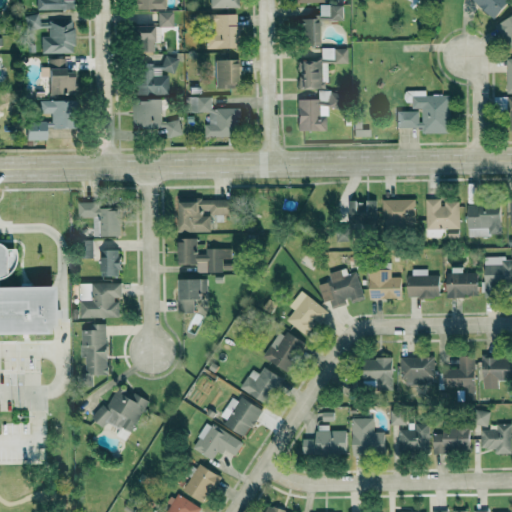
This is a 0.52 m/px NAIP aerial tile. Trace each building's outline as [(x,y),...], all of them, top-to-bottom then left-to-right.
[(36,0),(36,9),(70,9),(70,0),(36,0)] [(165,9),(164,0),(132,0),(132,9),(165,9)] [(209,0),(210,8),(237,8),(236,0),(209,0)] [(471,0),(494,19),(509,0),(471,0)] [(342,21),(343,5),(319,4),(319,20),(342,21)] [(172,12),(157,12),(157,27),(172,27),(172,12)] [(25,15),(27,29),(40,28),(38,14),(25,15)] [(206,48),(236,48),(236,14),(206,14),(206,22),(214,22),(214,32),(205,32),(206,48)] [(511,15),(497,22),(510,53),(511,51),(511,15)] [(317,46),(318,19),(298,18),(298,46),(317,46)] [(41,36),(41,53),(73,53),(73,20),(48,20),(49,36),(41,36)] [(154,52),(153,26),(131,26),(132,53),(154,52)] [(300,89),(319,89),(319,82),(326,82),(326,63),(347,63),(347,48),(321,48),(321,61),(300,61),(300,89)] [(179,59),(165,54),(160,69),(175,74),(179,59)] [(64,59),(48,59),(49,95),(72,94),(72,72),(64,73),(64,59)] [(214,60),(215,89),(238,89),(237,60),(214,60)] [(168,75),(152,76),(152,63),(135,63),(135,95),(168,94),(168,75)] [(318,105),(331,105),(332,91),(318,91),(318,105)] [(397,127),(422,127),(422,133),(450,133),(450,95),(422,95),(422,91),(411,91),(411,108),(422,108),(422,119),(419,119),(419,111),(397,111),(397,127)] [(188,97),(187,112),(208,112),(208,124),(204,124),(204,137),(240,137),(240,108),(211,108),(211,97),(188,97)] [(161,121),(161,100),(134,100),(134,132),(165,132),(166,136),(180,136),(180,121),(161,121)] [(318,100),(297,100),(297,131),(327,131),(326,106),(318,106),(318,100)] [(26,140),(46,140),(46,128),(72,128),(72,101),(40,101),(39,114),(51,114),(51,122),(26,122),(26,140)] [(179,200),(179,231),(209,231),(209,215),(202,215),(202,208),(210,209),(210,214),(230,214),(230,199),(192,198),(192,201),(179,200)] [(382,199),(382,225),(415,225),(415,200),(382,199)] [(459,228),(459,201),(442,201),(442,199),(426,199),(425,236),(445,237),(445,228),(459,228)] [(347,202),(348,224),(375,222),(374,200),(347,202)] [(77,216),(93,216),(93,235),(119,235),(119,206),(98,207),(98,201),(77,201),(77,216)] [(467,205),(468,236),(501,235),(500,204),(467,205)] [(196,272),(222,271),(222,258),(228,258),(227,247),(205,248),(205,253),(197,253),(196,237),(178,237),(178,264),(196,264),(196,272)] [(92,239),(79,238),(78,257),(92,258),(92,239)] [(0,285),(50,285),(51,331),(0,332),(0,245),(2,248),(12,248),(13,253),(14,259),(12,264),(10,269),(6,273),(1,276),(0,276),(0,285)] [(101,275),(119,275),(118,248),(100,249),(101,275)] [(511,256),(484,257),(484,290),(511,289),(511,256)] [(448,297),(477,295),(477,272),(462,272),(462,267),(447,267),(448,297)] [(364,299),(357,271),(347,273),(346,268),(328,272),(330,281),(318,284),(323,301),(329,300),(331,307),(349,303),(364,299)] [(439,274),(427,274),(427,268),(408,269),(408,297),(439,297),(439,274)] [(369,299),(401,298),(401,276),(391,277),(391,269),(369,269),(369,299)] [(178,278),(178,312),(201,311),(200,293),(207,293),(206,278),(178,278)] [(120,282),(79,283),(79,317),(117,317),(117,297),(121,297),(120,282)] [(294,310),(286,319),(305,336),(326,311),(301,290),(288,305),(294,310)] [(80,329),(81,357),(85,357),(85,374),(107,374),(106,323),(90,323),(90,329),(80,329)] [(287,371),(303,342),(278,328),(262,357),(287,371)] [(401,356),(401,382),(433,383),(434,357),(401,356)] [(456,401),(475,400),(474,356),(458,356),(459,368),(443,369),(443,387),(456,387),(456,401)] [(511,357),(511,356),(482,357),(482,380),(511,379),(511,357)] [(392,389),(392,358),(363,357),(363,378),(377,379),(376,389),(392,389)] [(259,373),(251,368),(240,389),(268,404),(282,377),(263,366),(259,373)] [(148,401),(118,384),(106,406),(100,403),(91,419),(103,425),(107,419),(131,432),(148,401)] [(218,418),(245,435),(261,410),(234,393),(218,418)] [(405,424),(406,409),(390,409),(390,424),(405,424)] [(474,425),(488,426),(489,410),(475,410),(474,425)] [(352,453),(384,453),(384,431),(373,431),(373,417),(352,417),(352,453)] [(243,442),(207,421),(191,447),(213,461),(222,447),(235,455),(243,442)] [(433,451),(469,451),(469,421),(442,422),(442,433),(433,433),(433,451)] [(428,422),(409,423),(409,428),(398,429),(398,451),(429,451),(428,422)] [(511,453),(511,423),(496,423),(496,429),(480,429),(481,448),(495,448),(495,453),(511,453)] [(346,430),(329,429),(329,425),(316,424),(316,438),(302,438),(302,453),(346,454),(346,430)] [(219,474),(196,463),(183,491),(205,502),(219,474)]
